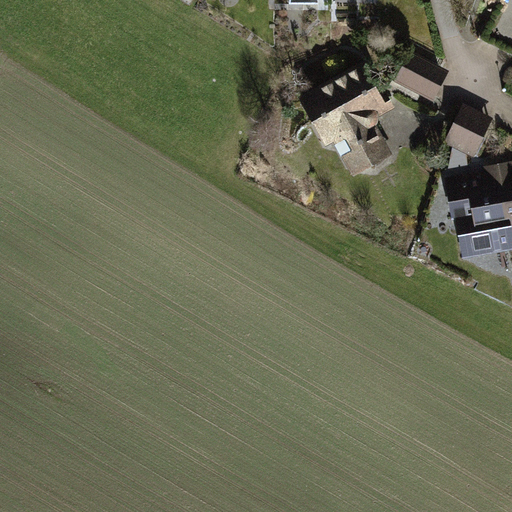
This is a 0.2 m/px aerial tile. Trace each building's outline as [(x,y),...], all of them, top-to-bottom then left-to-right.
[(439,71),(412,56),(399,79),(427,94),(439,71)] [(363,67),(302,100),(325,141),(336,136),(350,162),(375,169),(376,161),(387,155),(371,126),(375,122),(376,120),(376,118),(376,115),(375,112),(376,106),(382,102),(363,67)] [(486,125),(462,113),(448,141),(454,144),(449,166),(466,164),(465,149),(472,153),(486,125)] [(511,165),(499,167),(510,229),(511,229),(511,171),(511,172),(511,165)] [(488,176),(458,181),(464,216),(459,217),(465,250),(511,242),(511,241),(510,229),(499,167),(487,169),(488,176)]
